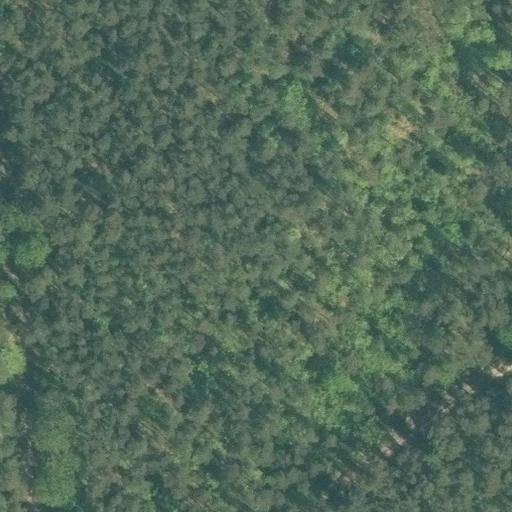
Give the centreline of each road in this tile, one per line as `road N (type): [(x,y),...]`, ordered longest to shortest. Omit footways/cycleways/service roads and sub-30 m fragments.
road 1 (track): [(0,170),(39,511)]
road 2 (track): [(324,511),(351,481),(511,365)]
